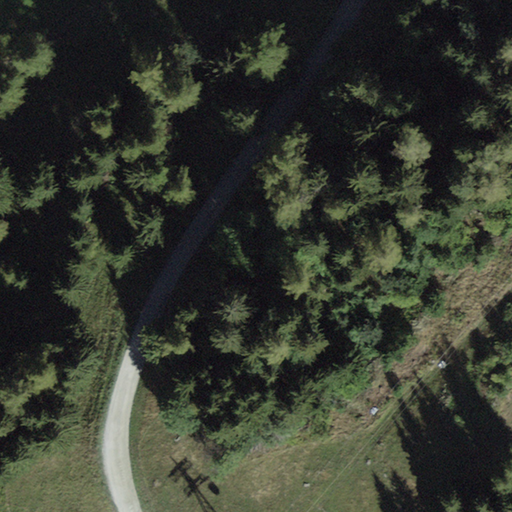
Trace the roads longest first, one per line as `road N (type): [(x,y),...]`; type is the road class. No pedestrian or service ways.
road 1 (unclassified): [(370,0),(138,332),(123,434),(137,511)]
road 2 (track): [(157,0),(23,51),(0,73)]
